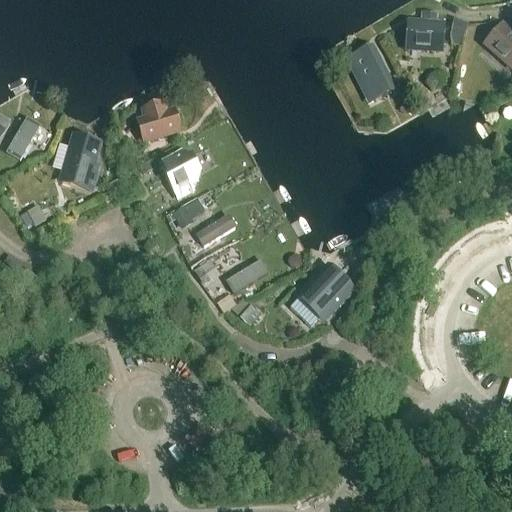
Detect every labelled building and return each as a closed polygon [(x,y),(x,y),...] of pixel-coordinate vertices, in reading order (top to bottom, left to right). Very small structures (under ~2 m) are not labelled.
[(421,27),(411,26),(409,51),(441,53),(443,29),(436,28),(437,16),(423,15),(421,27)] [(460,49),(467,26),(453,21),(450,37),(451,46),(460,49)] [(511,33),(502,25),(483,48),(511,72),(511,33)] [(344,62),(368,109),(397,94),(373,47),(344,62)] [(164,105),(140,112),(143,121),(136,123),(143,147),(182,135),(175,111),(167,113),(164,105)] [(25,124),(5,159),(20,167),(40,132),(25,124)] [(96,166),(102,145),(72,136),(58,184),(93,194),(101,168),(96,166)] [(123,156),(131,150),(125,139),(116,144),(123,156)] [(159,166),(177,204),(194,196),(192,189),(198,186),(201,174),(193,158),(182,154),(159,166)] [(148,165),(139,170),(143,177),(152,172),(148,165)] [(393,191),(365,208),(377,229),(405,212),(393,191)] [(38,210),(27,216),(35,230),(46,224),(38,210)] [(173,217),(181,233),(193,227),(185,211),(173,217)] [(189,232),(201,254),(237,235),(225,213),(189,232)] [(255,254),(220,274),(236,301),(271,281),(255,254)] [(220,279),(209,264),(193,275),(204,290),(220,279)] [(327,269),(298,300),(322,324),(352,293),(327,269)] [(243,304),(231,313),(240,321),(250,310),(243,304)]
